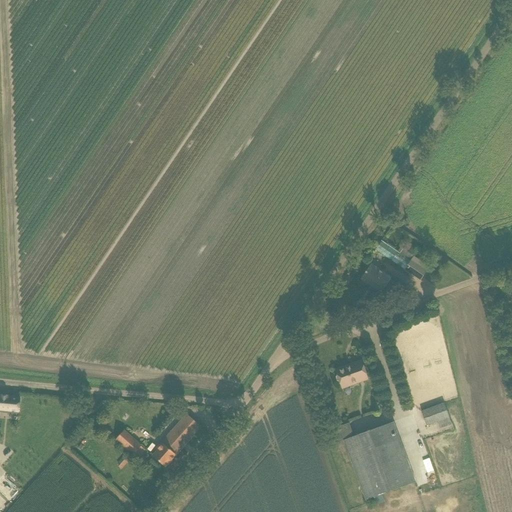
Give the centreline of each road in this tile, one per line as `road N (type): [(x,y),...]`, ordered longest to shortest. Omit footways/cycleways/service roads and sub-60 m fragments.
road 1 (unclassified): [(280,356),(511,17)]
road 2 (unclassified): [(280,356),(511,267)]
road 3 (unclassified): [(0,385),(243,405)]
road 4 (unclassified): [(152,511),(243,405)]
